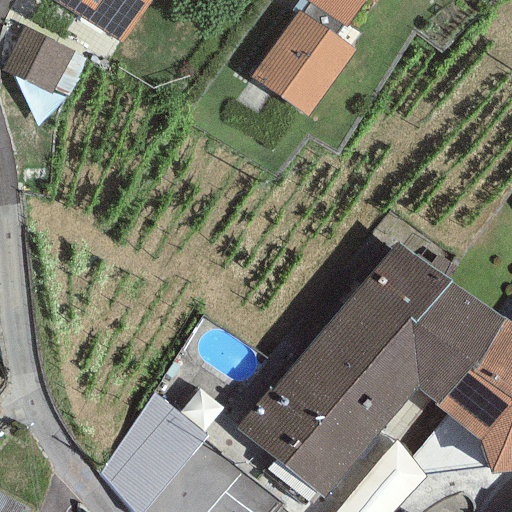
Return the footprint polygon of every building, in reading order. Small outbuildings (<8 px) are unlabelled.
[(148,0),(52,0),(120,44),(148,0)] [(303,0),(346,28),(362,0),(303,0)] [(354,51),(298,10),(251,77),(306,117),(354,51)] [(71,52),(22,28),(1,71),(50,95),(71,52)] [(268,390),(236,428),(323,499),(417,390),(438,406),(506,321),(396,243),(272,393),(268,390)] [(511,325),(506,321),(438,406),(481,444),(492,475),(511,472),(511,325)] [(100,476),(131,511),(147,511),(208,440),(152,396),(100,476)] [(335,511),(391,511),(424,477),(396,441),(335,511)]
